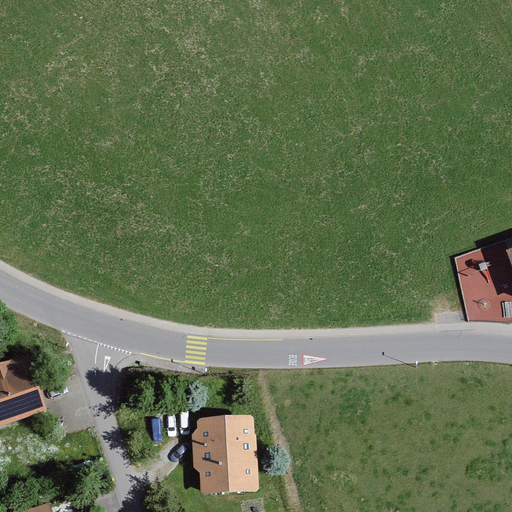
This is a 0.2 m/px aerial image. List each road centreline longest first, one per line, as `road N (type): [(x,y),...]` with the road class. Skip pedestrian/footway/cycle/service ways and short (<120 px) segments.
road 1 (tertiary): [(100,327),(226,353),(511,349)]
road 2 (residential): [(100,327),(96,388),(135,511)]
